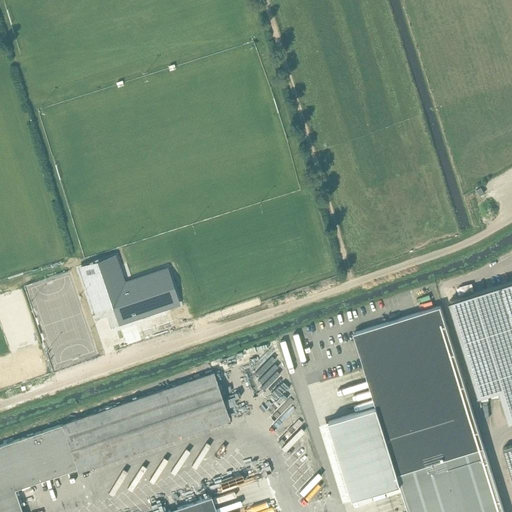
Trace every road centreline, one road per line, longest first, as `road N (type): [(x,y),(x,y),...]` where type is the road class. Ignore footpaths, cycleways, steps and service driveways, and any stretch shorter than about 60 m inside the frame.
road 1 (unclassified): [(0,405),(474,240),(511,218)]
road 2 (unknown): [(50,511),(44,488),(213,429),(252,435),(265,461)]
road 3 (unknown): [(487,428),(447,298),(511,254)]
road 4 (unknown): [(91,511),(265,461)]
road 5 (unknown): [(335,505),(304,373),(312,363)]
road 6 (unknown): [(312,363),(303,347),(308,337),(408,301)]
